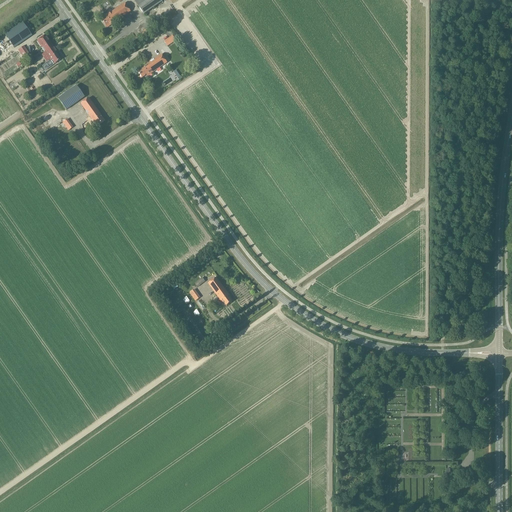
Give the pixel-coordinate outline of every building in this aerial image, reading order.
[(162,1),(161,0),(134,0),(138,6),(144,14),(162,1)] [(107,27),(130,12),(124,3),(101,19),(107,27)] [(31,36),(21,23),(4,35),(14,48),(31,36)] [(45,70),(60,60),(56,54),(57,53),(44,35),(36,41),(50,60),(42,66),(45,70)] [(167,46),(176,40),(172,35),(164,41),(167,46)] [(28,55),(23,47),(19,50),(24,58),(28,55)] [(147,77),(167,63),(161,54),(143,67),(143,68),(138,72),(142,78),(146,75),(147,77)] [(166,69),(161,73),(163,75),(159,79),(165,85),(174,77),(166,69)] [(42,80),(46,85),(50,83),(47,77),(42,80)] [(66,110),(85,97),(76,85),(58,98),(66,110)] [(97,126),(105,121),(89,98),(80,103),(97,126)] [(67,119),(63,122),(67,129),(68,131),(73,127),(67,119)] [(197,287),(205,282),(202,278),(194,283),(197,287)] [(226,306),(232,302),(228,296),(229,295),(216,278),(208,283),(222,303),(223,302),(226,306)] [(195,301),(196,301),(200,298),(194,290),(189,293),(195,301)]
